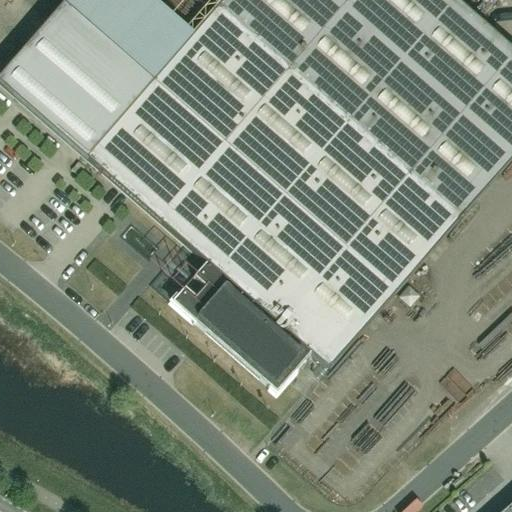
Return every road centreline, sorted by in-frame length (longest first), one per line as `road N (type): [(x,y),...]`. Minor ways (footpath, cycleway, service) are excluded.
road 1 (unclassified): [(284,511),(0,258)]
road 2 (unclassified): [(511,407),(394,511)]
